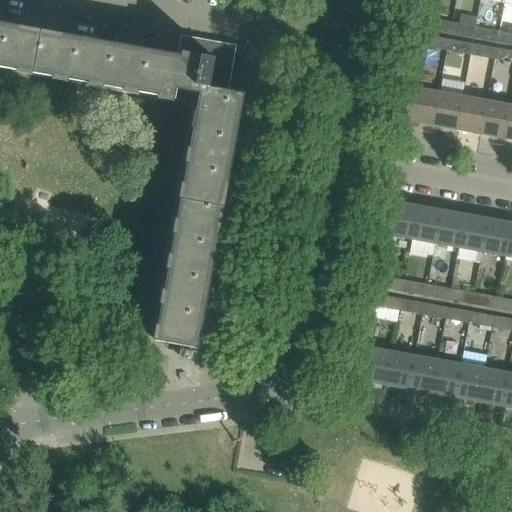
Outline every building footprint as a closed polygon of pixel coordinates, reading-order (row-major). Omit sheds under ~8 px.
[(315,7),(320,8),(321,1),(318,0),(309,0),(308,6),(315,7)] [(401,25),(425,29),(427,18),(404,14),(403,14),(401,25)] [(427,18),(425,29),(449,34),(451,22),(427,18)] [(180,55),(0,22),(0,67),(174,99),(175,89),(199,93),(154,340),(173,344),(172,348),(184,350),(182,360),(195,362),(242,100),(227,97),(233,61),(228,60),(230,49),(183,40),(180,55)] [(475,27),(451,22),(449,34),(473,38),(475,27)] [(473,38),(496,42),(498,31),(475,27),(473,38)] [(424,35),(400,31),(398,42),(399,42),(422,46),(424,35)] [(496,42),(511,44),(511,33),(498,31),(496,42)] [(424,35),(422,46),(446,51),(448,40),(424,35)] [(448,40),(446,51),(470,55),(472,44),(448,40)] [(472,44),(470,55),(494,60),(496,48),(472,44)] [(511,51),(496,48),(494,60),(511,62),(511,51)] [(384,117),(408,121),(414,88),(391,84),(384,117)] [(438,92),(414,88),(408,121),(432,126),(438,92)] [(432,126),(456,130),(462,97),(438,92),(432,126)] [(486,101),(462,97),(456,130),(480,134),(486,101)] [(480,134),(504,139),(510,105),(486,101),(480,134)] [(393,203),(370,199),(364,230),(388,234),(393,203)] [(417,207),(393,203),(388,234),(411,238),(417,207)] [(440,211),(417,207),(411,238),(434,243),(440,211)] [(440,211),(434,243),(431,260),(444,262),(447,245),(458,247),(463,215),(440,211)] [(487,220),(463,215),(458,247),(481,251),(487,220)] [(510,224),(487,220),(481,251),(504,255),(510,224)] [(380,276),(356,272),(354,283),(378,287),(380,276)] [(401,292),(403,281),(380,276),(378,287),(401,292)] [(425,296),(427,285),(403,281),(401,292),(425,296)] [(448,300),(450,289),(427,285),(425,296),(448,300)] [(473,293),(450,289),(448,300),(471,304),(473,293)] [(377,295),(353,291),(351,302),(375,306),(377,295)] [(495,309),(497,298),(473,293),(471,304),(495,309)] [(398,311),(400,299),(377,295),(375,306),(388,309),(398,311)] [(511,300),(497,298),(495,309),(511,311),(511,300)] [(421,315),(423,304),(400,299),(398,311),(421,315)] [(445,319),(447,308),(423,304),(421,315),(445,319)] [(388,309),(375,306),(373,318),(396,322),(398,311),(388,309)] [(470,312),(447,308),(445,319),(468,323),(470,312)] [(491,328),(493,316),(470,312),(468,323),(491,328)] [(511,319),(493,316),(491,328),(511,331),(511,319)] [(367,348),(343,344),(337,375),(362,380),(367,348)] [(362,380),(385,384),(391,353),(367,348),(362,380)] [(391,353),(385,384),(408,388),(414,357),(391,353)] [(408,388),(432,393),(437,361),(414,357),(408,388)] [(437,361),(432,393),(455,397),(461,365),(437,361)] [(455,397),(478,401),(484,370),(461,365),(455,397)] [(484,370),(478,401),(501,405),(507,374),(484,370)] [(501,405),(511,407),(511,374),(507,374),(501,405)]
